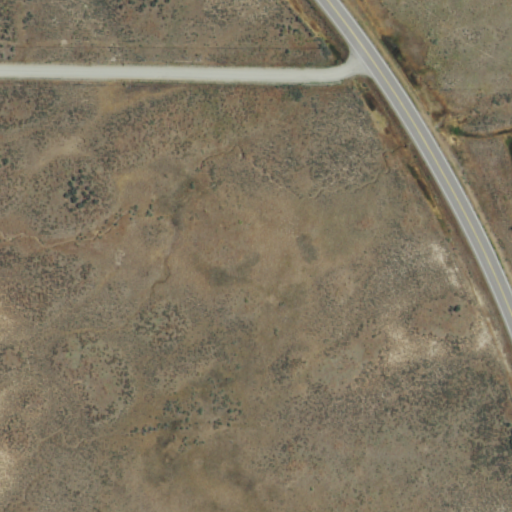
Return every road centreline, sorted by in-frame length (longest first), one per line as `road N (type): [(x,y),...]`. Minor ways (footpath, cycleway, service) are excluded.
road 1 (secondary): [(511,359),(404,146),(297,0)]
road 2 (residential): [(368,91),(351,68),(297,77),(0,71)]
